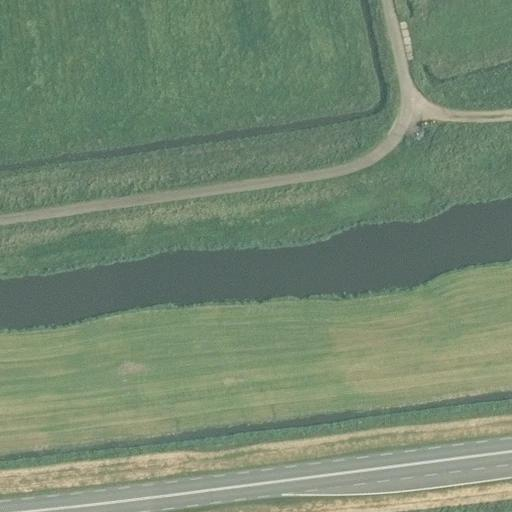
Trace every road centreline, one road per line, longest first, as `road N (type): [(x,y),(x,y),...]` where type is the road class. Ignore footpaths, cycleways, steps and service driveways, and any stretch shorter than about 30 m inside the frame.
road 1 (track): [(511,114),(413,113),(359,166),(0,221)]
road 2 (primary): [(511,450),(18,511)]
